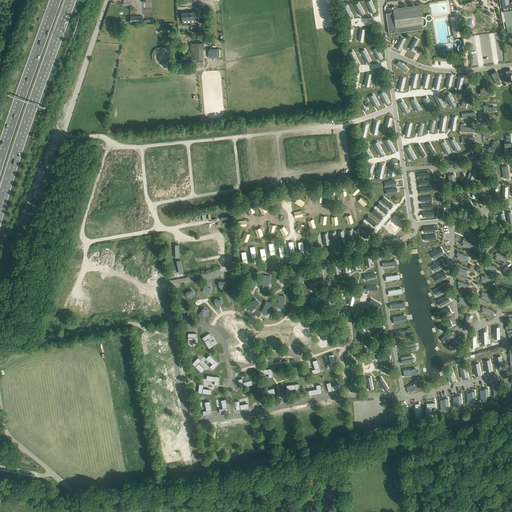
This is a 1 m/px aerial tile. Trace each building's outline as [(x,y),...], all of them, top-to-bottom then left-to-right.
[(371,0),(367,2),(371,11),(370,11),(371,14),(374,12),(376,11),(371,0)] [(358,2),(355,5),(359,13),(360,16),(363,14),(364,13),(358,2)] [(393,12),(386,13),(389,34),(423,29),(422,25),(423,24),(420,3),(420,5),(393,9),(393,12)] [(511,7),(511,5),(511,3),(509,3),(501,5),(509,43),(511,42),(511,10),(511,7)] [(347,5),(343,7),(347,15),(347,16),(348,18),(351,17),(351,16),(352,15),(347,5)] [(186,12),(182,12),(182,13),(182,20),(182,24),(191,23),(191,24),(191,29),(199,28),(198,24),(194,24),(194,20),(196,20),(196,16),(196,11),(189,11),(189,12),(186,12)] [(460,36),(458,16),(451,16),(453,36),(460,36)] [(397,46),(395,48),(398,50),(398,49),(400,50),(405,39),(401,37),(397,46)] [(415,38),(409,48),(411,49),(411,50),(413,51),(415,48),(414,48),(419,40),(415,38)] [(191,60),(196,60),(196,64),(203,64),(203,59),(203,43),(191,43),(191,60)] [(375,48),(372,50),(374,52),(379,60),(383,58),(377,48),(375,49),(375,48)] [(363,50),(360,52),(362,54),(367,62),(371,60),(365,50),(363,51),(363,50)] [(351,52),(349,53),(350,56),(350,55),(354,64),(358,62),(353,51),(352,52),(351,52)] [(398,62),(396,65),(398,67),(398,66),(405,73),(408,70),(399,61),(398,63),(398,62)] [(495,72),(491,74),(496,84),(500,82),(497,76),(495,72)] [(382,92),(379,94),(381,97),(381,96),(386,105),(390,103),(384,92),(382,93),(382,92)] [(449,94),(445,96),(451,107),(453,106),(453,107),(456,105),(455,103),(454,103),(449,94)] [(372,95),(369,97),(371,100),(371,99),(375,108),(379,106),(374,95),(372,96),(372,95)] [(438,95),(435,97),(441,109),(442,108),(443,108),(445,107),(444,104),(443,104),(438,95)] [(427,97),(423,100),(428,110),(430,109),(430,110),(433,108),(432,106),(431,106),(427,97)] [(360,99),(358,101),(359,103),(360,103),(364,111),(368,109),(362,99),(361,100),(360,99)] [(415,99),(411,101),(416,112),(418,111),(421,110),(420,107),(419,107),(415,99)] [(402,101),(398,103),(404,114),(406,113),(409,112),(407,109),(402,101)] [(495,131),(493,127),(487,130),(483,133),(485,137),(495,131)] [(387,140),(385,141),(391,153),(395,151),(390,141),(389,139),(386,140),(387,140)] [(454,139),(450,141),(454,149),(455,152),(458,150),(459,149),(454,139)] [(444,141),(441,144),(445,152),(446,155),(449,153),(450,152),(444,141)] [(491,147),(489,151),(493,153),(498,142),(494,141),(491,147)] [(375,143),(373,144),(380,156),(384,154),(379,144),(378,142),(375,143)] [(363,145),(361,146),(367,158),(371,155),(366,146),(367,146),(365,143),(363,145)] [(430,143),(426,146),(431,155),(435,153),(430,143)] [(420,145),(416,147),(421,157),(425,155),(420,145)] [(409,146),(405,149),(410,158),(411,161),(414,159),(416,158),(409,146)] [(470,151),(459,157),(461,161),(472,156),(470,151)] [(470,171),(466,183),(472,185),(476,174),(470,171)] [(356,186),(350,192),(355,196),(360,190),(356,186)] [(475,190),(472,191),(472,194),(473,193),(473,198),(483,197),(482,190),(475,191),(475,190)] [(361,197),(357,201),(364,207),(368,203),(361,197)] [(384,197),(381,200),(389,207),(392,204),(384,197)] [(298,198),(295,203),(302,207),(305,203),(298,198)] [(468,203),(463,204),(467,213),(474,210),(471,204),(470,201),(467,202),(468,203)] [(379,203),(376,206),(385,213),(387,210),(379,203)] [(264,205),(259,208),(263,215),(268,212),(264,205)] [(451,207),(449,205),(444,208),(449,214),(458,209),(455,205),(451,207)] [(239,206),(235,210),(241,216),(245,212),(239,206)] [(374,209),(371,212),(380,219),(383,216),(374,209)] [(368,216),(365,219),(374,226),(377,223),(368,216)] [(395,219),(388,226),(395,232),(402,225),(395,219)] [(313,220),(308,222),(311,230),(316,228),(313,220)] [(363,222),(361,225),(369,232),(372,229),(363,222)] [(304,226),(299,223),(295,230),(300,233),(304,226)] [(276,226),(270,225),(268,233),(274,234),(276,226)] [(284,227),(279,230),(284,237),(289,234),(284,227)] [(255,230),(257,238),(263,237),(261,228),(255,230)] [(358,228),(356,231),(364,238),(367,235),(358,228)] [(468,232),(467,235),(475,238),(476,235),(477,236),(478,233),(470,230),(469,232),(468,232)] [(245,233),(241,241),(246,243),(250,235),(245,233)] [(463,243),(462,246),(470,249),(471,246),(473,247),(474,244),(466,241),(465,244),(463,243)] [(441,248),(431,254),(432,256),(433,256),(434,259),(444,253),(441,248)] [(458,255),(457,258),(465,261),(466,258),(467,259),(468,256),(460,253),(459,256),(458,255)] [(497,255),(495,258),(503,261),(504,258),(506,259),(507,256),(499,253),(498,256),(497,255)] [(441,261),(431,266),(433,269),(433,268),(435,271),(444,266),(441,261)] [(485,266),(484,269),(492,272),(493,269),(495,270),(496,267),(488,264),(487,267),(485,266)] [(457,270),(456,272),(464,275),(465,273),(466,273),(467,270),(459,267),(458,270),(457,270)] [(444,272),(434,277),(436,280),(436,279),(437,282),(447,277),(444,272)] [(482,279),(481,282),(489,285),(490,282),(491,282),(493,280),(485,277),(484,279),(482,279)] [(459,284),(458,287),(466,290),(467,287),(468,288),(469,285),(461,282),(460,285),(459,284)] [(444,285),(434,290),(435,293),(436,293),(437,295),(447,290),(444,285)] [(482,295),(481,298),(489,301),(490,298),(492,299),(493,296),(485,293),(484,296),(482,295)] [(447,296),(437,301),(439,304),(439,303),(441,306),(450,301),(447,296)] [(460,300),(459,302),(467,305),(468,303),(469,303),(470,300),(462,297),(461,300),(460,300)] [(371,299),(368,303),(379,309),(382,305),(371,299)] [(365,308),(360,306),(355,317),(359,319),(365,308)] [(483,310),(482,313),(490,316),(491,313),(492,313),(493,310),(485,307),(484,310),(483,310)] [(449,308),(439,313),(440,316),(440,315),(442,318),(452,313),(449,308)] [(404,315),(393,317),(394,324),(405,322),(404,315)] [(467,315),(464,323),(467,324),(466,325),(469,327),(472,319),(469,317),(470,316),(467,315)] [(450,320),(439,325),(441,328),(442,331),(452,326),(450,320)] [(372,334),(375,337),(384,328),(381,325),(372,334)] [(361,326),(357,329),(363,339),(368,336),(361,326)] [(450,332),(441,339),(443,341),(442,341),(443,342),(444,342),(445,344),(454,337),(450,332)] [(460,337),(452,345),(453,347),(454,348),(456,350),(464,342),(460,337)] [(415,343),(404,345),(405,351),(416,349),(415,343)] [(190,352),(191,365),(199,364),(197,351),(190,352)] [(349,353),(345,357),(354,365),(357,362),(349,353)] [(412,355),(401,357),(402,363),(413,361),(412,355)] [(372,358),(363,360),(365,367),(373,366),(372,358)] [(382,366),(379,371),(390,376),(393,372),(382,366)] [(466,366),(459,368),(462,379),(469,378),(466,366)] [(417,369),(403,371),(405,377),(418,375),(417,369)] [(452,370),(446,373),(450,383),(456,381),(452,370)] [(381,378),(377,381),(384,391),(388,389),(381,378)] [(417,381),(407,388),(410,393),(420,386),(417,381)] [(498,387),(494,387),(495,398),(499,398),(499,393),(503,393),(502,386),(498,386),(498,387)] [(485,390),(481,391),(482,402),(486,401),(485,397),(489,397),(489,389),(485,389),(485,390)] [(471,394),(467,394),(468,405),(472,405),(472,400),(476,400),(475,393),(471,393),(471,394)] [(458,398),(454,398),(455,409),(459,409),(458,404),(462,404),(461,396),(457,397),(458,398)] [(444,401),(440,401),(441,412),(445,412),(445,407),(449,407),(448,399),(444,400),(444,401)] [(435,403),(427,403),(427,416),(428,416),(431,415),(431,412),(431,410),(431,408),(431,407),(435,407),(435,403)]
